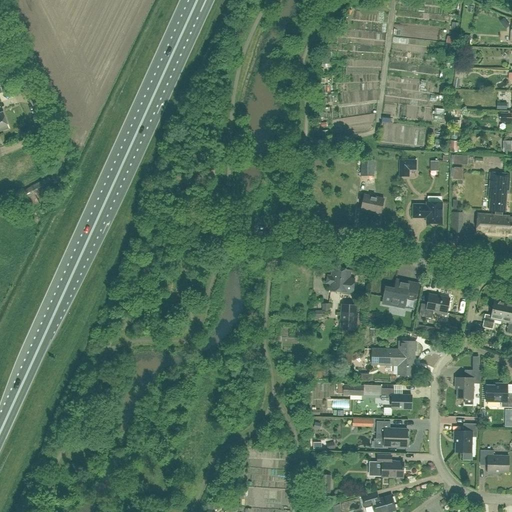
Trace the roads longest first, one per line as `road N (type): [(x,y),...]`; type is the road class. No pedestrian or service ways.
road 1 (trunk): [(0,433),(192,9)]
road 2 (residential): [(511,500),(473,497),(440,470),(434,384),(463,341)]
road 3 (residential): [(476,274),(285,235)]
